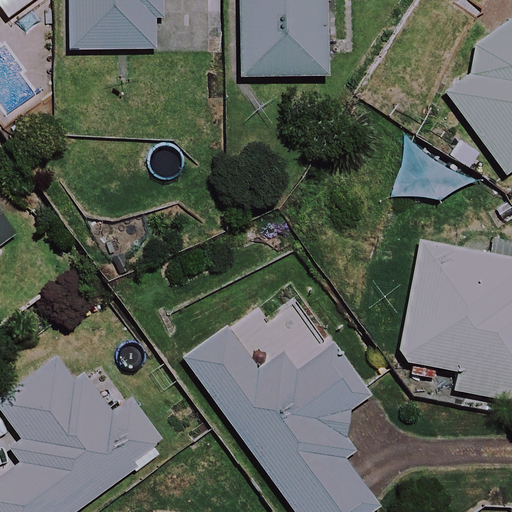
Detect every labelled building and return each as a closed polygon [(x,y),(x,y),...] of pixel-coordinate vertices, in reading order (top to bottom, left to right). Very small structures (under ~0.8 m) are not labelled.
[(0,0),(0,7),(8,20),(35,0),(0,0)] [(70,0),(71,51),(158,51),(157,0),(70,0)] [(243,0),(244,79),(321,78),(321,0),(243,0)] [(511,24),(478,50),(468,77),(446,94),(506,176),(511,171),(511,24)] [(0,246),(19,233),(0,206),(0,246)] [(511,259),(420,242),(398,359),(458,371),(455,390),(511,400),(511,259)] [(261,374),(230,329),(184,361),(255,464),(259,461),(294,511),(372,511),(381,506),(328,430),(369,402),(332,349),(300,371),(289,355),(261,374)] [(62,347),(0,392),(0,406),(24,439),(9,449),(23,468),(0,484),(0,511),(70,511),(166,441),(119,378),(97,394),(62,347)]
